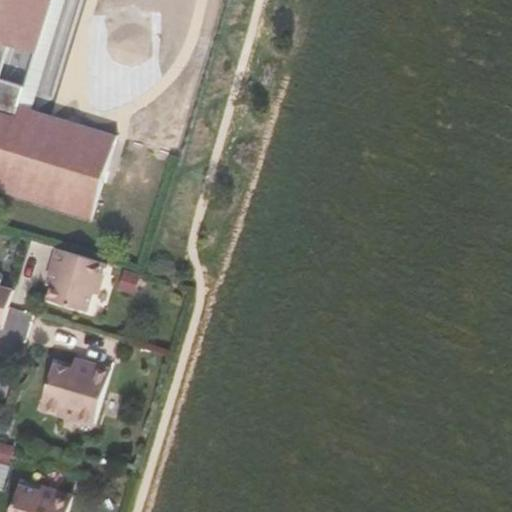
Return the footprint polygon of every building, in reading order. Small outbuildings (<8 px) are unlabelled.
[(120,135),(33,107),(22,103),(28,86),(2,77),(12,44),(37,51),(53,0),(0,0),(0,188),(94,217),(120,135)] [(53,0),(37,51),(12,44),(2,77),(28,86),(22,103),(33,107),(66,0),(53,0)] [(59,249),(55,262),(60,264),(55,281),(50,298),(90,311),(104,262),(59,249)] [(50,280),(55,281),(60,264),(55,262),(50,280)] [(0,322),(5,324),(10,309),(15,291),(1,286),(4,278),(0,277),(0,322)] [(77,358),(74,369),(83,371),(86,361),(77,358)] [(83,371),(74,369),(57,364),(44,406),(99,423),(115,370),(86,361),(83,371)] [(13,448),(0,443),(0,462),(8,465),(13,448)] [(71,511),(75,502),(21,485),(12,511),(71,511)]
